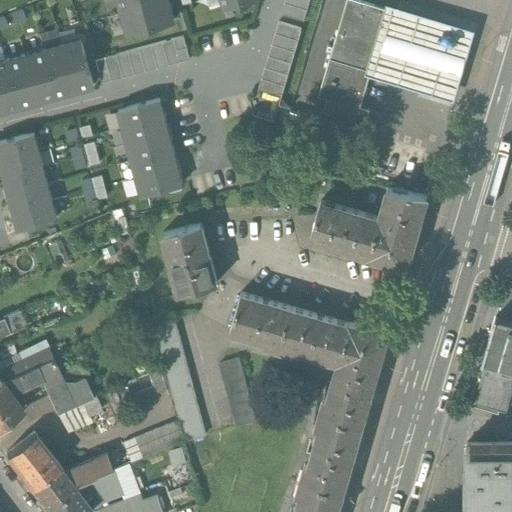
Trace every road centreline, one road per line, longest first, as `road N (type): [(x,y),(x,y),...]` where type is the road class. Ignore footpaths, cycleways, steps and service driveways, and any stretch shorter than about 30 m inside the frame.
road 1 (primary): [(511,93),(447,306)]
road 2 (primary): [(447,306),(388,511)]
road 3 (residential): [(447,306),(253,259)]
